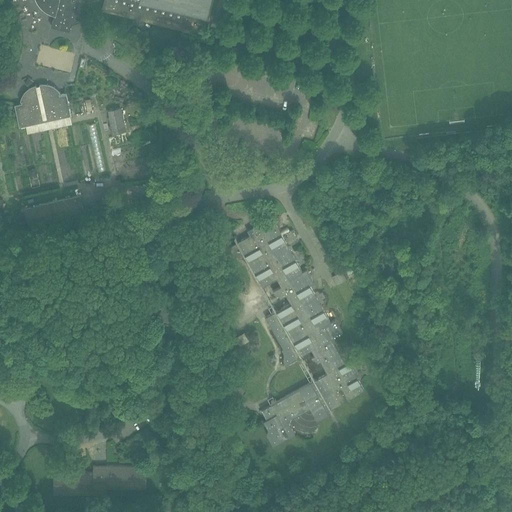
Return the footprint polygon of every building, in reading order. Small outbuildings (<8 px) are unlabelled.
[(210,0),(39,0),(40,1),(41,3),(43,5),(46,8),(50,11),(52,12),(55,12),(52,26),(70,31),(72,22),(77,21),(78,22),(79,22),(85,1),(88,0),(104,0),(102,10),(202,35),(210,0)] [(229,61),(236,62),(239,49),(232,48),(229,61)] [(22,103),(15,105),(20,128),(72,117),(66,93),(60,95),(60,93),(60,92),(58,90),(56,88),(53,86),(50,85),(47,84),(43,84),(39,84),(40,85),(36,86),(36,85),(34,86),(31,87),(28,89),(26,91),(24,92),(23,94),(22,97),(21,99),(20,101),(22,102),(22,103)] [(250,97),(266,100),(267,94),(250,92),(250,97)] [(120,107),(108,110),(114,134),(125,131),(120,107)] [(25,209),(31,234),(86,221),(80,196),(25,209)] [(314,379),(314,380),(277,401),(275,399),(276,402),(261,410),(267,419),(264,421),(268,429),(268,431),(267,433),(267,435),(273,446),(289,437),(290,438),(295,435),(288,421),(310,409),(317,421),(329,415),(327,411),(330,409),(332,413),(333,412),(331,409),(365,391),(349,361),(345,363),(332,339),(343,333),(335,319),(331,322),(310,285),(315,283),(307,269),(302,272),(273,219),(270,220),(268,221),(263,220),(260,221),(257,223),(258,224),(247,230),(250,235),(238,242),(235,237),(234,238),(237,242),(228,247),(230,250),(232,252),(236,254),(238,256),(239,259),(245,256),(263,288),(263,287),(277,279),(281,286),(273,291),(274,292),(276,294),(279,296),(280,297),(281,298),(286,295),(291,303),(276,311),(276,310),(275,310),(276,311),(266,317),(283,348),(282,349),(283,352),(284,354),(284,359),(284,362),(286,365),(301,356),(301,357),(302,357),(302,356),(312,350),(315,355),(311,357),(312,359),(313,359),(316,361),(317,362),(318,363),(321,362),(327,373),(315,380),(314,379)] [(343,282),(352,278),(348,268),(338,272),(343,282)] [(197,307),(172,302),(153,297),(149,317),(193,327),(197,307)] [(107,500),(113,500),(113,488),(146,488),(146,478),(151,478),(151,486),(182,486),(182,474),(176,474),(176,466),(152,466),(152,474),(147,474),(147,466),(93,465),(93,472),(54,471),(53,494),(107,494),(107,500)]
